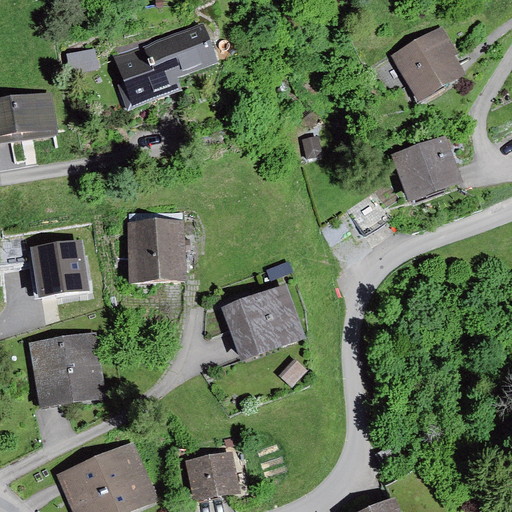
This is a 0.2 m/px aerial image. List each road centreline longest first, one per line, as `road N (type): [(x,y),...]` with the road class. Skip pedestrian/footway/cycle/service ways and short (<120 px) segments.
road 1 (unclassified): [(301,511),(353,460),(351,356),(362,293),(414,247),(511,210)]
road 2 (residential): [(0,180),(134,159),(193,124)]
